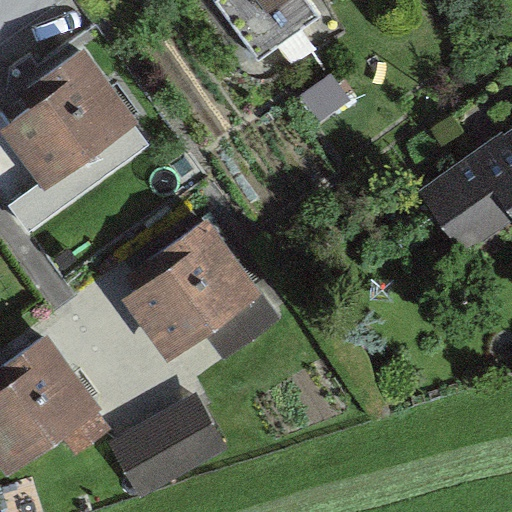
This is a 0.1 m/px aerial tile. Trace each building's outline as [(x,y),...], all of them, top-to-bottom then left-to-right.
[(143,146),(74,46),(16,86),(25,100),(0,116),(0,135),(33,184),(78,154),(95,179),(143,146)] [(511,118),(413,195),(462,258),(503,226),(511,237),(511,118)] [(57,182),(18,200),(29,225),(68,208),(57,182)] [(275,324),(199,216),(134,262),(145,278),(119,297),(159,353),(196,327),(221,362),(275,324)] [(103,436),(35,339),(0,363),(0,473),(53,436),(70,460),(103,436)] [(192,397),(111,443),(142,498),(223,453),(192,397)]
